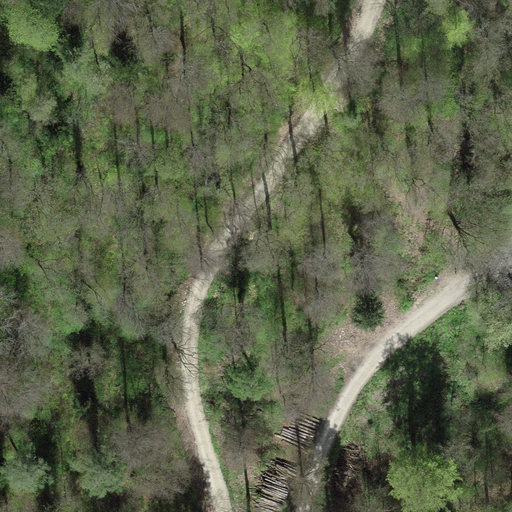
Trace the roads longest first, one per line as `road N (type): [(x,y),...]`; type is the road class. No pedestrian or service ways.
road 1 (track): [(225,511),(193,398),(193,308),(217,254),(307,129),(377,0)]
road 2 (track): [(473,280),(366,363),(304,511)]
